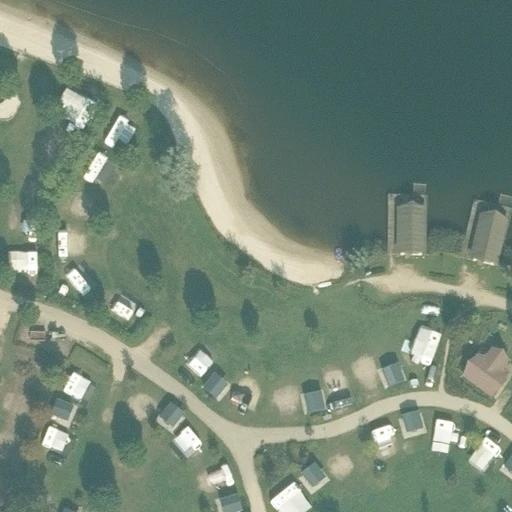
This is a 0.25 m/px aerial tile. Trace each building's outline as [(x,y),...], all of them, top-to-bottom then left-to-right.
[(48,115),(75,126),(88,95),(61,84),(48,115)] [(110,115),(100,144),(133,155),(143,127),(110,115)] [(48,130),(35,158),(56,167),(69,140),(48,130)] [(388,375),(383,376),(388,389),(402,383),(397,371),(393,373),(391,369),(386,371),(388,375)] [(211,380),(203,390),(215,400),(223,390),(219,387),(222,384),(218,380),(215,383),(211,380)] [(310,401),(304,402),(307,415),(323,411),(320,399),(315,400),(314,396),(309,397),(310,401)] [(56,403),(50,418),(62,422),(64,418),(68,419),(70,414),(66,412),(68,408),(56,403)] [(170,407),(161,417),(166,420),(163,423),(167,427),(170,424),(174,427),(182,416),(170,407)] [(417,414),(401,419),(405,431),(410,430),(411,434),(416,432),(415,428),(420,427),(417,414)] [(313,467),(301,477),(309,487),(313,484),(315,487),(320,483),(317,480),(321,477),(313,467)] [(224,507),(221,508),(221,511),(225,511),(226,511),(239,511),(235,498),(223,502),(224,507)]
